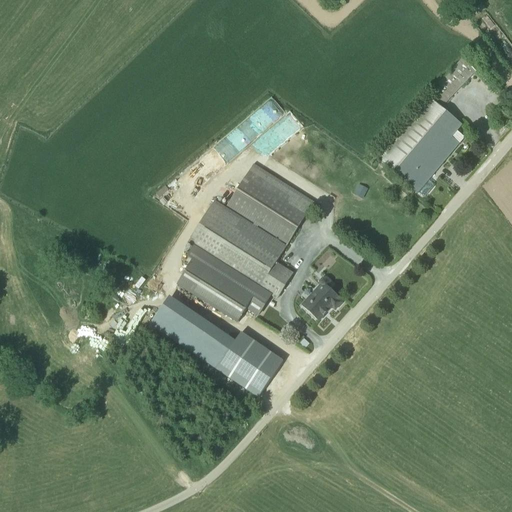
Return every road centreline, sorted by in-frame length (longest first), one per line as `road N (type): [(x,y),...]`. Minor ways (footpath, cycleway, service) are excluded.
road 1 (unclassified): [(150,511),(223,468),(511,139)]
road 2 (unknown): [(326,351),(290,303),(314,247),(332,243),(386,282)]
road 3 (track): [(511,85),(471,33),(426,0)]
